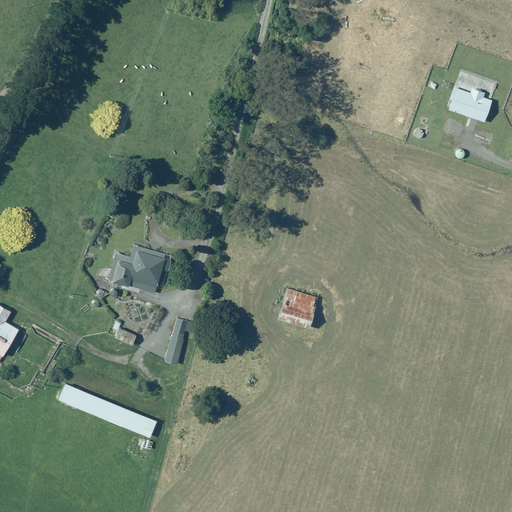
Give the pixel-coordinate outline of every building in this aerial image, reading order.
[(445,108),(482,121),(491,99),(482,96),(484,92),(470,87),(469,91),(453,85),(445,108)] [(154,291),(165,253),(132,243),(129,256),(114,252),(107,277),(154,291)] [(275,318),(308,327),(316,296),(284,287),(275,318)] [(0,356),(17,327),(4,319),(10,310),(0,304),(0,356)] [(175,316),(163,360),(176,364),(186,330),(192,332),(195,322),(175,316)] [(113,336),(130,344),(135,333),(113,324),(110,332),(114,333),(113,336)] [(147,436),(154,419),(63,381),(56,398),(147,436)]
